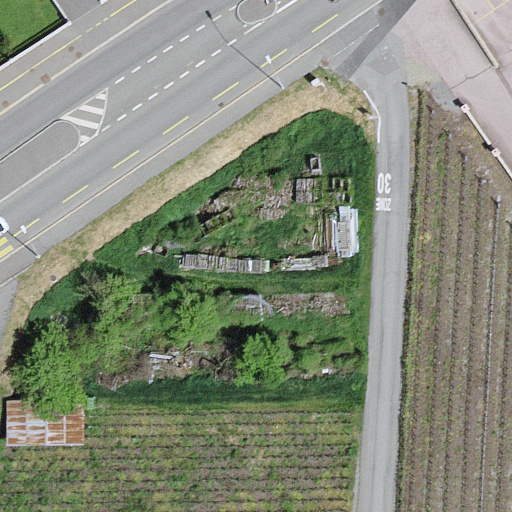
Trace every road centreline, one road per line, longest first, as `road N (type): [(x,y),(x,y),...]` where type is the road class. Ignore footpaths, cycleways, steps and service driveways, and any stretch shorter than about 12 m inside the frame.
road 1 (residential): [(375,511),(398,56),(374,0)]
road 2 (primary): [(0,222),(325,0)]
road 3 (primary): [(201,0),(0,135)]
